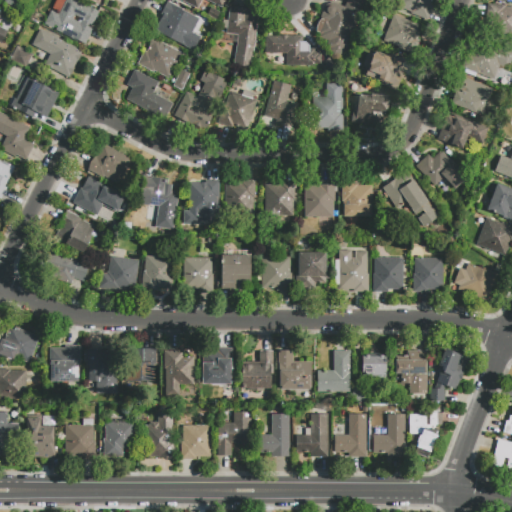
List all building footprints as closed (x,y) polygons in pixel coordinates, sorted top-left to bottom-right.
[(20,0),(16,9),(4,3),(5,1),(2,0),(20,0)] [(85,45),(78,41),(44,24),(50,11),(58,15),(65,0),(75,0),(77,1),(99,12),(92,26),(89,24),(87,27),(92,30),(85,45)] [(225,0),(221,8),(205,0),(201,0),(197,9),(179,0),(225,0)] [(332,6),(334,2),(346,7),(348,0),(360,0),(365,2),(356,28),(354,27),(344,54),(342,53),(340,58),(329,54),(331,49),(326,47),(328,41),(320,38),(321,35),(314,32),(322,11),(327,13),(326,11),(326,10),(327,8),(328,7),(329,6),(331,6),(332,6)] [(427,20),(411,14),(411,12),(396,6),(398,0),(431,0),(430,5),(432,6),(427,20)] [(160,15),(167,1),(182,9),(181,10),(196,18),(189,31),(200,37),(194,48),(155,29),(162,16),(160,15)] [(489,3),(505,4),(505,6),(511,6),(511,43),(511,35),(491,34),(492,18),(488,17),(489,3)] [(229,7),(244,9),(244,10),(254,12),(258,16),(250,67),(233,65),(237,35),(226,33),(226,30),(220,29),(221,20),(227,20),(229,7)] [(0,11),(4,14),(0,22),(0,27),(12,33),(5,46),(0,43),(0,11)] [(383,40),(388,28),(380,25),(384,17),(391,19),(393,15),(421,26),(415,40),(418,41),(413,53),(398,47),(398,46),(383,40)] [(40,29),(78,50),(81,51),(78,57),(68,78),(44,65),(49,55),(31,46),(40,29)] [(319,53),(319,63),(315,63),(315,66),(287,66),(287,54),(266,54),(266,36),(303,36),(303,42),(306,42),(309,46),(309,49),(315,49),(315,53),(319,53)] [(137,64),(144,51),(146,52),(153,38),(181,53),(168,78),(154,70),(153,72),(137,64)] [(511,54),(511,57),(507,70),(499,66),(493,80),(479,74),(478,75),(460,68),(466,54),(471,55),(474,47),(488,52),(490,46),(511,54)] [(9,60),(16,47),(32,55),(25,68),(9,60)] [(200,59),(197,66),(183,59),(187,52),(200,59)] [(374,53),(382,56),(382,54),(393,58),(394,55),(409,61),(404,75),(402,74),(396,91),(382,86),(384,83),(365,76),(374,53)] [(190,74),(182,91),(173,86),(181,70),(190,74)] [(159,83),(153,94),(172,103),(163,122),(147,114),(149,110),(127,100),(133,87),(127,85),(134,71),(159,83)] [(202,71),(206,73),(207,72),(224,80),(223,82),(226,83),(209,117),(214,119),(207,133),(190,125),(189,125),(175,118),(187,94),(197,99),(204,84),(197,81),(202,71)] [(57,93),(44,120),(13,104),(27,76),(48,86),(47,88),(57,93)] [(493,89),(483,116),(450,103),(455,90),(459,92),(464,78),(493,89)] [(274,124),(276,119),(263,115),(273,81),(290,86),(286,100),(297,104),(290,129),(274,124)] [(232,126),(217,122),(221,107),(224,108),(229,92),(254,99),(246,128),(233,124),(232,126)] [(389,97),(387,112),(384,111),(382,126),(351,122),(355,96),(371,98),(371,94),(389,97)] [(341,134),(327,134),(327,131),(312,131),(312,96),(341,97),(341,134)] [(30,143),(23,157),(1,146),(6,136),(0,132),(0,112),(30,128),(24,140),(30,143)] [(490,128),(483,144),(467,138),(462,150),(436,140),(446,115),(448,115),(453,117),(454,114),(490,128)] [(131,160),(119,185),(105,178),(104,180),(87,171),(93,157),(97,159),(103,146),(131,160)] [(465,180),(454,190),(442,178),(433,186),(415,167),(428,154),(432,159),(439,152),(440,153),(442,152),(453,163),(451,166),(465,180)] [(511,178),(494,172),(500,156),(510,160),(511,154),(511,178)] [(0,163),(1,164),(2,161),(14,167),(4,186),(7,188),(1,199),(0,198),(0,163)] [(438,217),(424,226),(418,218),(424,214),(422,210),(415,214),(412,209),(409,212),(404,204),(397,209),(383,187),(396,178),(399,182),(410,175),(438,217)] [(143,177),(167,181),(165,193),(177,195),(172,231),(155,228),(158,207),(138,204),(143,177)] [(125,197),(117,213),(101,205),(96,215),(72,203),(80,189),(85,191),(91,180),(125,197)] [(240,180),(255,180),(255,198),(253,198),(253,216),(225,215),(225,183),(240,183),(240,180)] [(204,181),(219,181),(219,199),(218,199),(218,215),(189,215),(189,184),(204,184),(204,181)] [(342,183),(356,183),(356,186),(371,186),(370,218),(344,218),(344,201),(342,201),(342,183)] [(280,184),(294,184),(294,202),(293,202),(293,219),(292,219),(292,232),(278,232),(278,219),(265,219),(265,185),(280,185),(280,184)] [(511,208),(508,207),(504,218),(487,211),(497,184),(511,189),(511,208)] [(319,185),(334,185),(334,201),(332,201),(332,217),(304,217),(304,186),(319,186),(319,185)] [(56,238),(56,237),(62,225),(60,224),(66,211),(82,219),(81,220),(96,228),(92,236),(83,252),(56,238)] [(511,226),(511,243),(510,242),(505,255),(476,244),(486,218),(501,224),(501,222),(511,226)] [(83,281),(73,278),(71,284),(50,278),(52,273),(41,270),(47,251),(78,260),(77,262),(88,265),(83,281)] [(368,293),(353,293),(353,290),(338,290),(338,285),(334,286),(334,260),(338,260),(338,251),(350,251),(350,258),(354,258),(354,252),(366,252),(366,275),(368,275),(368,293)] [(315,290),(296,290),(296,272),(297,272),(297,256),(299,256),(299,253),(326,253),(326,284),(315,284),(315,290)] [(138,260),(133,291),(119,288),(119,291),(98,288),(100,273),(106,274),(107,271),(108,271),(111,256),(138,260)] [(157,288),(142,288),(143,271),(145,271),(146,256),(173,258),(171,288),(157,287),(157,288)] [(236,290),(221,290),(221,256),(251,256),(251,282),(243,282),(243,287),(236,287),(236,290)] [(292,291),(276,291),(276,287),(262,287),(262,257),(290,257),(290,273),(292,273),(292,291)] [(183,258),(211,259),(211,275),(212,275),(212,292),(197,292),(197,290),(183,289),(183,258)] [(386,292),(372,292),(372,274),(373,274),(373,259),(401,258),(401,262),(408,262),(408,276),(401,276),(401,289),(386,289),(386,292)] [(427,292),(412,292),(412,274),(414,274),(414,258),(442,258),(442,289),(427,289),(427,292)] [(457,290),(459,286),(454,284),(459,269),(464,271),(467,264),(482,269),(483,268),(498,274),(492,288),(491,287),(486,301),(457,290)] [(39,337),(29,363),(15,358),(14,359),(0,354),(0,344),(2,339),(5,340),(10,326),(39,337)] [(64,346),(79,346),(79,363),(77,363),(77,381),(51,382),(50,349),(64,349),(64,346)] [(117,395),(96,394),(97,383),(89,383),(90,366),(88,366),(88,349),(103,349),(103,351),(118,352),(117,395)] [(138,389),(128,389),(128,381),(126,381),(126,361),(131,361),(131,349),(156,349),(156,364),(154,364),(153,381),(152,381),(152,386),(138,386),(138,389)] [(232,349),(233,362),(234,362),(234,379),(231,379),(231,385),(202,385),(202,349),(232,349)] [(430,402),(430,389),(435,389),(437,383),(436,382),(442,367),(439,365),(446,349),(456,353),(455,355),(467,361),(462,373),(464,374),(461,381),(459,380),(455,391),(446,387),(444,391),(444,402),(430,402)] [(278,351),(293,351),(292,362),(310,362),(310,390),(280,390),(280,382),(278,382),(278,351)] [(164,352),(183,352),(183,357),(194,357),(194,385),(180,385),(180,397),(165,397),(166,369),(164,369),(164,352)] [(259,352),(273,352),(273,369),(271,369),(271,388),(264,388),(264,391),(261,391),(261,396),(254,396),(254,388),(242,388),(241,362),(259,362),(259,352)] [(334,352),(350,352),(350,393),(318,393),(318,371),(334,371),(334,352)] [(427,394),(410,394),(410,384),(401,384),(401,374),(395,374),(395,356),(407,356),(407,352),(427,352),(427,394)] [(381,385),(375,385),(374,384),(371,384),(371,379),(361,379),(361,375),(362,374),(362,356),(386,355),(386,384),(382,384),(381,385)] [(0,370),(10,370),(10,371),(26,371),(26,399),(0,399),(0,370)] [(353,402),(353,388),(369,388),(369,402),(353,402)] [(409,434),(409,415),(426,415),(426,409),(441,409),(442,425),(436,425),(435,429),(438,431),(430,457),(426,455),(425,457),(418,455),(419,453),(414,451),(421,434),(409,434)] [(511,412),(511,435),(502,433),(505,421),(508,422),(509,416),(511,416),(511,412)] [(9,455),(0,455),(0,413),(7,413),(7,425),(8,425),(9,455)] [(173,458),(159,458),(159,456),(144,456),(144,426),(141,426),(141,420),(146,420),(146,425),(149,425),(149,422),(157,422),(157,413),(172,413),(172,441),(173,441),(173,458)] [(230,456),(216,456),(216,444),(218,444),(218,424),(233,424),(233,413),(250,413),(250,426),(247,426),(247,446),(230,446),(230,456)] [(366,457),(349,457),(349,453),(335,453),(335,450),(331,450),(331,437),(335,437),(335,435),(349,435),(349,414),(366,414),(366,457)] [(56,459),(43,459),(43,457),(26,457),(26,415),(40,415),(41,426),(54,426),(54,444),(56,444),(56,459)] [(122,457),(103,457),(103,439),(105,439),(104,415),(120,415),(120,423),(133,423),(133,451),(122,451),(122,457)] [(289,457),(271,457),(271,453),(257,453),(257,436),(272,436),(271,415),(289,415),(289,457)] [(328,457),(311,457),(311,453),(296,453),(296,436),(305,436),(305,429),(310,429),(310,415),(328,415),(328,457)] [(405,457),(387,457),(387,453),(373,453),(373,436),(376,436),(376,426),(388,426),(387,415),(404,415),(405,457)] [(42,425),(42,417),(54,417),(55,425),(42,425)] [(95,459),(86,459),(80,459),(80,457),(65,457),(65,425),(83,425),(83,419),(86,419),(94,419),(94,442),(95,442),(95,459)] [(195,459),(179,459),(179,441),(182,441),(182,426),(210,426),(210,457),(195,457),(195,459)] [(497,440),(511,443),(511,469),(506,468),(508,459),(504,458),(503,460),(493,457),(497,440)]
